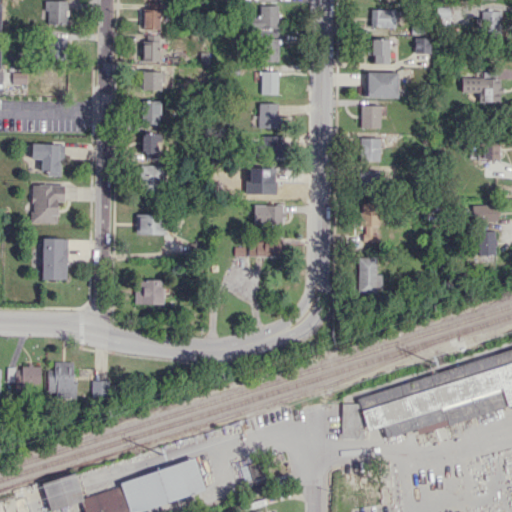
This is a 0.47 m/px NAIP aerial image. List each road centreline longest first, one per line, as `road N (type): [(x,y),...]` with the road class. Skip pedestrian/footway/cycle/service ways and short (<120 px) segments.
road 1 (residential): [(0,326),(99,330),(199,349),(296,329),(319,301)]
road 2 (residential): [(106,0),(99,330)]
road 3 (residential): [(322,0),(319,301)]
